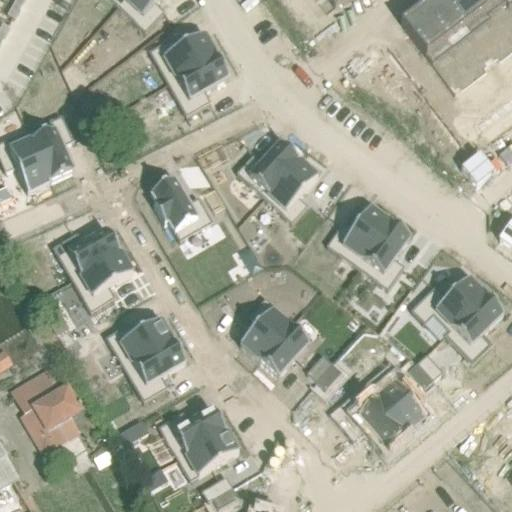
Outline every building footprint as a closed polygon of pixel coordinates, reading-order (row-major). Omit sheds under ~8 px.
[(23,0),(17,0),(13,8),(20,12),(26,1),(23,0)] [(103,0),(117,13),(129,0),(103,0)] [(129,0),(117,13),(145,38),(164,18),(155,10),(164,0),(129,0)] [(325,0),(334,11),(348,0),(325,0)] [(440,0),(435,0),(420,12),(445,46),(464,31),(440,0)] [(470,0),(440,0),(464,31),(483,17),(470,0)] [(500,0),(470,0),(483,17),(503,2),(500,0)] [(13,8),(7,18),(14,22),(20,12),(13,8)] [(420,12),(400,28),(425,61),(445,46),(420,12)] [(2,27),(0,30),(0,39),(3,41),(9,31),(2,27)] [(173,43),(149,57),(167,89),(216,61),(203,40),(179,54),(173,43)] [(216,61),(167,89),(186,122),(210,108),(204,97),(228,83),(216,61)] [(61,121),(27,136),(50,188),(73,177),(62,152),(73,147),(61,121)] [(27,136),(0,148),(0,165),(5,177),(16,172),(28,198),(50,188),(27,136)] [(252,161),(236,178),(264,203),(298,166),(280,149),(261,169),(252,161)] [(298,166),(264,203),(291,229),(307,212),(298,203),(317,183),(298,166)] [(173,185),(151,199),(157,209),(153,211),(164,230),(168,228),(179,247),(212,228),(198,203),(187,209),(173,185)] [(343,229),(326,251),(356,273),(389,228),(369,213),(353,236),(343,229)] [(389,228),(356,273),(387,295),(403,272),(393,265),(410,242),(389,228)] [(77,239),(53,254),(72,286),(120,257),(107,236),(83,250),(77,239)] [(120,257),(72,286),(90,318),(115,303),(108,293),(133,279),(120,257)] [(435,292),(410,316),(424,330),(432,322),(448,337),(448,338),(485,302),(467,284),(447,304),(435,292)] [(448,337),(444,341),(471,368),(489,350),(481,341),(502,320),(498,315),(502,311),(493,302),(489,306),(485,302),(448,338),(448,337)] [(258,329),(240,350),(258,367),(293,329),(265,304),(249,321),(258,329)] [(130,329),(105,343),(124,375),(173,347),(160,325),(136,339),(130,329)] [(293,329),(258,367),(277,384),(311,345),(293,329)] [(173,347),(124,375),(143,407),(167,393),(161,383),(185,368),(173,347)] [(322,361),(307,379),(317,388),(332,370),(322,361)] [(426,361),(417,369),(432,386),(442,378),(426,361)] [(417,369),(408,377),(423,394),(432,386),(417,369)] [(333,371),(317,388),(326,397),(342,379),(333,371)] [(47,372),(10,394),(24,419),(21,421),(25,428),(43,458),(61,447),(79,437),(71,423),(82,416),(67,391),(61,395),(47,372)] [(377,404),(376,404),(407,440),(425,423),(395,388),(377,404)] [(371,397),(342,421),(358,441),(368,433),(388,456),(407,440),(376,404),(377,404),(371,397)] [(182,419),(158,433),(177,465),(225,436),(213,415),(189,429),(182,419)] [(141,425),(133,430),(140,442),(148,437),(141,425)] [(225,436),(177,465),(190,487),(238,458),(225,436)] [(7,460),(0,447),(0,488),(18,478),(7,460)] [(107,454),(93,462),(98,470),(112,462),(107,454)] [(226,482),(201,497),(208,507),(212,505),(232,493),(226,482)] [(232,493),(212,505),(216,511),(223,511),(238,504),(232,493)]
